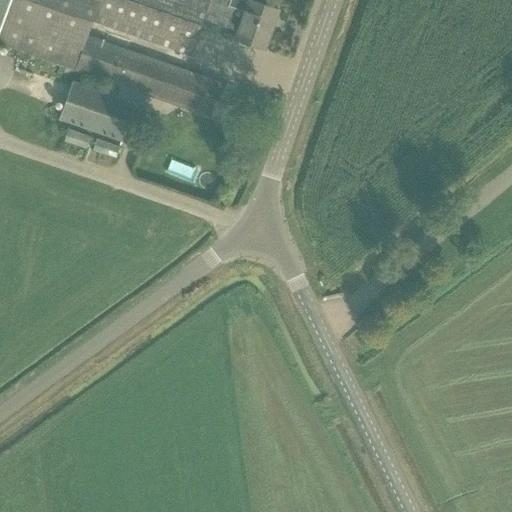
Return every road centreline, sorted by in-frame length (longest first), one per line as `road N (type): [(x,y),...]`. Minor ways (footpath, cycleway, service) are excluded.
road 1 (unclassified): [(408,511),(297,285),(259,227)]
road 2 (unclassified): [(0,413),(259,227)]
road 3 (unknown): [(259,227),(0,148)]
road 4 (unclassified): [(259,227),(332,0)]
